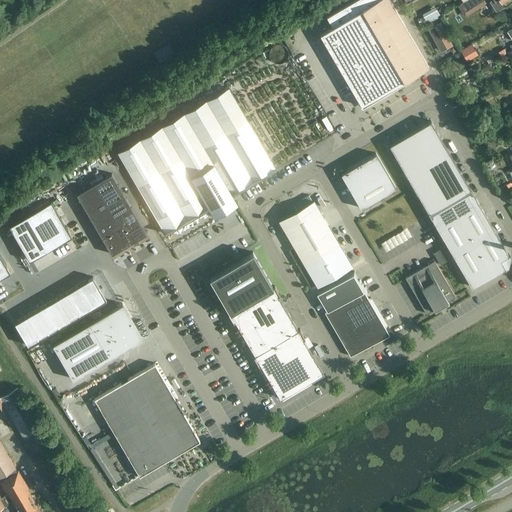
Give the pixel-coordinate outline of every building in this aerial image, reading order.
[(362,107),(429,68),(389,0),(380,0),(379,0),(358,0),(327,18),(333,28),(320,35),(362,107)] [(466,0),(460,4),(458,5),(465,17),(486,4),(483,0),(466,0)] [(491,0),(489,1),(496,12),(505,6),(502,3),(506,0),(491,0)] [(5,5),(0,10),(0,15),(6,22),(14,14),(5,5)] [(440,51),(452,44),(439,21),(428,28),(440,51)] [(168,44),(154,54),(159,61),(173,52),(168,44)] [(468,62),(467,61),(478,55),(471,44),(460,50),(464,57),(459,59),(463,65),(468,62)] [(269,52),(269,54),(269,56),(270,57),(270,59),(271,60),(272,61),(274,62),(275,63),(277,63),(278,63),(280,63),(281,63),(283,62),(284,61),(285,60),(286,59),(287,57),(287,56),(287,54),(287,52),(287,51),(286,50),(285,48),(284,47),(283,46),(281,45),(280,45),(278,45),(277,45),(275,45),(274,46),(272,47),(271,48),(270,50),(270,51),(269,52)] [(228,88),(117,153),(164,234),(209,208),(211,211),(233,198),(231,195),(276,169),(228,88)] [(452,109),(456,116),(462,113),(458,106),(452,109)] [(431,121),(389,145),(472,288),(508,267),(510,257),(431,121)] [(341,174),(361,209),(396,189),(376,154),(341,174)] [(111,254),(146,234),(111,174),(76,194),(111,254)] [(62,181),(27,200),(60,252),(93,235),(62,181)] [(313,201),(279,221),(284,230),(289,239),(294,247),(288,250),(311,289),(351,265),(313,201)] [(0,226),(0,293),(30,276),(0,226)] [(397,236),(390,239),(394,247),(400,244),(397,236)] [(442,248),(434,253),(441,265),(449,260),(442,248)] [(252,252),(209,278),(229,312),(228,313),(233,322),(235,321),(255,355),(298,330),(278,296),(279,295),(274,286),(272,287),(252,252)] [(435,261),(405,278),(427,314),(434,310),(435,312),(449,304),(448,302),(456,297),(435,261)] [(78,262),(63,271),(90,315),(114,301),(99,277),(92,281),(78,262)] [(62,271),(54,275),(80,321),(90,315),(62,271)] [(328,311),(325,313),(350,357),(383,338),(385,342),(394,337),(389,328),(388,328),(355,272),(332,285),(342,303),(328,311)] [(53,276),(44,282),(70,327),(80,321),(53,276)] [(44,282),(33,288),(61,332),(70,327),(44,282)] [(332,285),(318,293),(328,311),(342,303),(332,285)] [(33,288),(24,294),(50,339),(61,333),(61,332),(33,288)] [(24,294),(13,300),(41,345),(50,339),(24,294)] [(13,300),(0,307),(27,352),(41,345),(13,300)] [(122,304),(53,344),(73,379),(143,339),(122,304)] [(298,330),(255,355),(253,356),(258,365),(260,364),(280,398),(323,373),(303,339),(304,338),(299,329),(298,330)] [(155,363),(94,399),(139,476),(200,441),(155,363)] [(16,388),(0,397),(0,415),(7,411),(23,438),(40,428),(16,388)] [(47,445),(52,439),(43,433),(39,439),(47,445)] [(15,471),(0,444),(0,480),(0,481),(0,480),(0,483),(7,495),(3,497),(7,504),(10,502),(12,506),(13,505),(17,511),(38,511),(39,511),(26,488),(27,487),(17,470),(15,471)]
